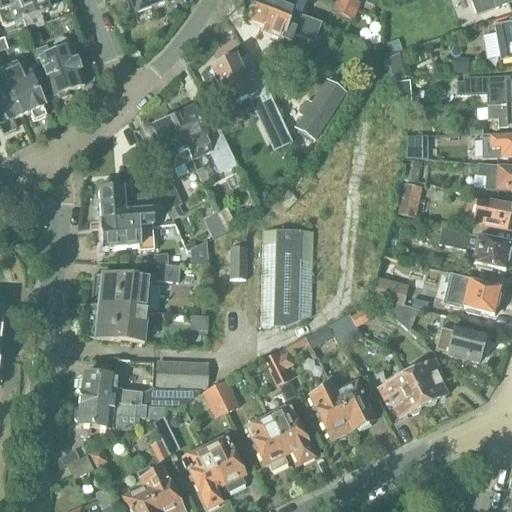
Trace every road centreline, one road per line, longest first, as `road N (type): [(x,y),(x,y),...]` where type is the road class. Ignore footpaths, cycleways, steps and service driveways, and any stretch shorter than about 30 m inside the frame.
road 1 (residential): [(27,511),(64,206),(52,157)]
road 2 (residential): [(308,511),(508,413)]
road 3 (residential): [(127,103),(212,0)]
